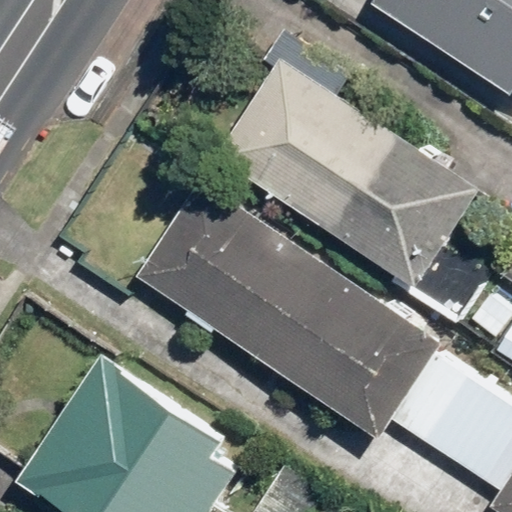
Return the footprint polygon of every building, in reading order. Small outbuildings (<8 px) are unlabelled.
[(511,0),(398,0),(511,71),(511,0)] [(288,46),(224,143),(405,261),(430,277),(454,241),(493,178),(288,46)] [(456,332),(208,173),(148,267),(395,425),(403,412),(448,345),(456,332)] [(468,318),(499,269),(454,241),(430,277),(405,261),(398,273),(468,318)] [(511,317),(511,297),(498,287),(480,313),(503,330),(511,317)] [(235,429),(112,345),(29,467),(97,511),(215,511),(250,460),(227,444),(235,429)] [(509,482),(511,477),(511,386),(448,345),(403,412),(509,482)] [(511,477),(509,482),(500,496),(511,503),(511,477)]
